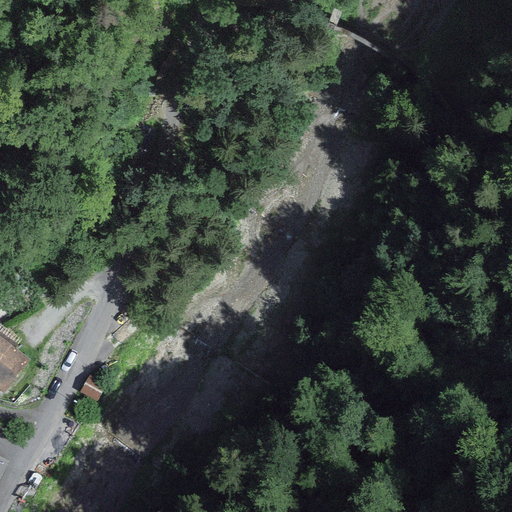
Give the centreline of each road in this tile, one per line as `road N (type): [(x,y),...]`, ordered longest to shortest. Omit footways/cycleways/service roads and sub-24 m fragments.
road 1 (residential): [(0,504),(87,348),(125,254)]
road 2 (track): [(211,0),(125,254)]
